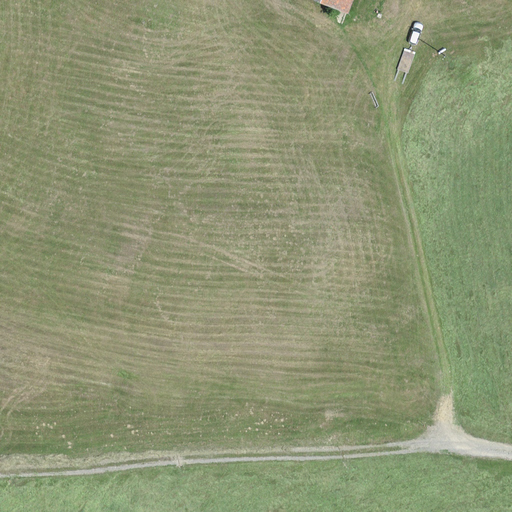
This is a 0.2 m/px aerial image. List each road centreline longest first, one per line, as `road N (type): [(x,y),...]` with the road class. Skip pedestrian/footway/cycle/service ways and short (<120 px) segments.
road 1 (track): [(445,445),(0,472)]
road 2 (track): [(396,141),(449,384),(445,445)]
